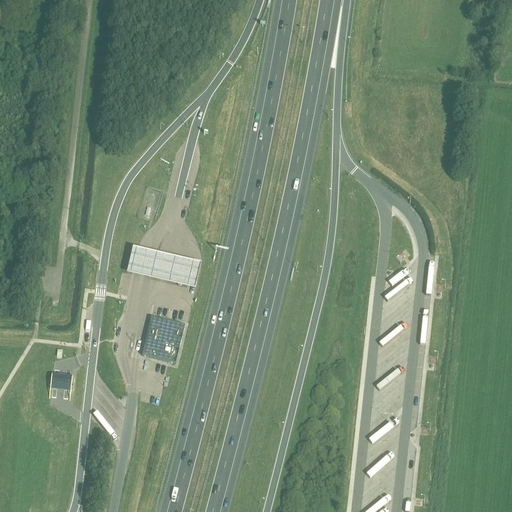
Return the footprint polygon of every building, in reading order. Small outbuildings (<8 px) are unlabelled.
[(201,266),(132,249),(125,275),(194,292),(201,266)] [(390,279),(392,283),(418,269),(413,259),(393,270),(396,276),(390,279)] [(397,282),(401,287),(408,282),(404,277),(397,282)] [(151,318),(144,349),(142,357),(176,365),(177,362),(185,327),(151,318)] [(71,377),(52,375),(50,392),(69,393),(71,377)] [(103,384),(96,390),(117,416),(123,411),(120,408),(125,403),(104,377),(100,381),(103,384)]
